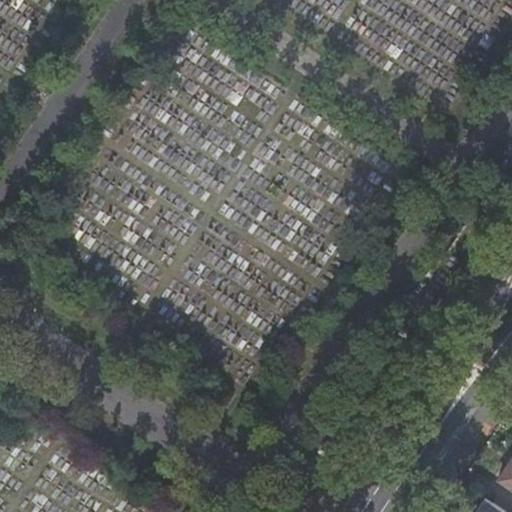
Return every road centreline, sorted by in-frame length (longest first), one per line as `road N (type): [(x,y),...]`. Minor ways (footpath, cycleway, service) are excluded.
road 1 (tertiary): [(511,270),(406,474)]
road 2 (tertiary): [(406,474),(511,348)]
